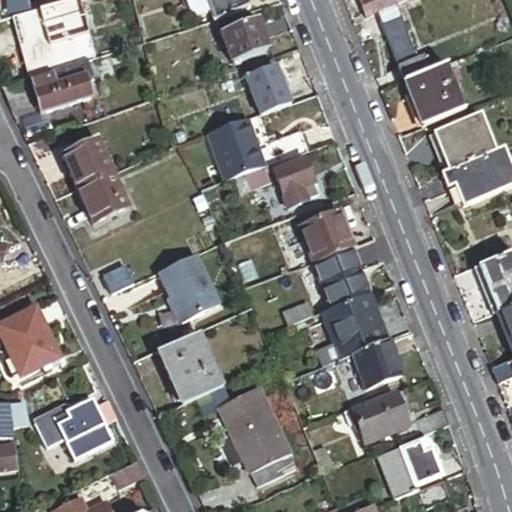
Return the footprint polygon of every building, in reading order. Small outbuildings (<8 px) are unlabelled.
[(202,0),(210,21),(245,7),(242,0),(202,0)] [(398,18),(392,4),(403,0),(354,0),(361,17),(372,12),(378,26),(398,18)] [(216,31),(229,27),(227,20),(214,24),(216,31)] [(228,67),(262,54),(250,23),(217,36),(228,67)] [(399,82),(427,71),(421,58),(394,69),(399,82)] [(37,113),(86,99),(76,63),(55,68),(57,74),(28,82),(37,113)] [(417,127),(459,111),(441,66),(427,71),(399,82),(417,127)] [(257,116),(285,105),(271,67),(243,78),(257,116)] [(5,101),(26,95),(22,81),(1,87),(5,101)] [(443,170),(491,150),(476,114),(428,133),(443,170)] [(221,181),(260,167),(243,120),(204,134),(221,181)] [(272,163),(305,151),(299,132),(266,144),(272,163)] [(75,189),(111,174),(96,140),(60,155),(75,189)] [(458,208),(511,185),(511,182),(498,148),(491,150),(443,170),(436,173),(443,188),(449,186),(458,208)] [(284,209),(314,197),(299,160),(270,172),(284,209)] [(246,191),(264,184),(258,170),(240,177),(246,191)] [(89,224),(125,208),(111,174),(75,189),(89,224)] [(235,196),(246,191),(240,177),(229,181),(235,196)] [(500,225),(511,219),(511,203),(494,210),(500,225)] [(338,207),(332,209),(347,248),(353,246),(338,207)] [(346,248),(347,248),(332,209),(294,224),(308,263),(346,248)] [(346,248),(308,263),(327,311),(365,296),(346,248)] [(493,312),(511,303),(511,263),(508,253),(474,267),(493,312)] [(175,323),(212,306),(189,257),(152,275),(175,323)] [(108,295),(130,285),(122,268),(100,278),(108,295)] [(348,356),(384,342),(365,296),(327,311),(318,314),(329,344),(335,361),(348,356)] [(511,357),(511,303),(493,312),(511,357)] [(0,347),(14,376),(54,357),(31,308),(0,322),(0,347)] [(281,329),(305,320),(300,308),(277,317),(281,329)] [(176,405),(217,387),(194,334),(153,353),(176,405)] [(362,391),(399,376),(385,341),(384,342),(348,356),(362,391)] [(319,367),(335,361),(329,344),(312,350),(319,367)] [(511,363),(489,373),(496,390),(511,382),(511,363)] [(293,468),(255,388),(217,407),(232,438),(242,459),(254,486),(293,468)] [(362,442),(403,427),(390,393),(350,408),(354,420),(357,427),(362,442)] [(66,457),(105,438),(100,426),(112,420),(104,403),(91,409),(88,402),(63,413),(60,407),(29,422),(40,445),(57,437),(66,457)] [(0,436),(9,437),(7,425),(4,407),(4,406),(0,405),(0,436)] [(7,425),(19,425),(18,406),(4,407),(7,425)] [(348,422),(354,420),(350,408),(339,412),(343,424),(348,422)] [(417,437),(446,426),(439,409),(410,420),(417,437)] [(351,429),(357,427),(354,420),(348,422),(351,429)] [(231,464),(242,459),(232,438),(221,443),(231,464)] [(412,487),(437,477),(425,448),(419,451),(416,444),(374,461),(390,501),(414,491),(412,487)] [(0,473),(4,472),(5,472),(5,470),(14,469),(10,446),(0,447),(0,473)] [(317,475),(327,470),(317,446),(307,451),(317,475)] [(112,492),(140,478),(133,462),(104,476),(110,487),(112,492)] [(14,469),(5,470),(5,472),(4,472),(5,478),(15,476),(14,469)] [(103,491),(110,487),(104,476),(98,479),(103,491)] [(446,501),(451,499),(443,480),(438,482),(446,501)] [(422,510),(446,501),(438,482),(415,491),(422,510)] [(81,511),(76,499),(47,511),(105,511),(101,504),(83,511),(81,511)] [(333,510),(333,511),(361,511),(363,511),(358,500),(333,510)]
